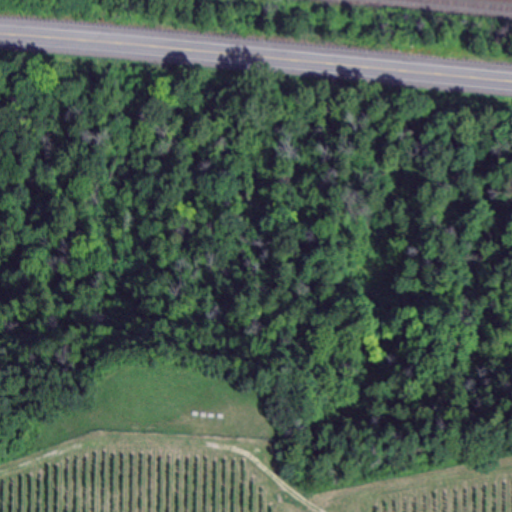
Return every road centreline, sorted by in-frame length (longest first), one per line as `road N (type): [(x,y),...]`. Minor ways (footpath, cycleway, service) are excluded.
road 1 (trunk): [(511,84),(0,35)]
road 2 (track): [(0,476),(97,445),(241,450),(324,511)]
